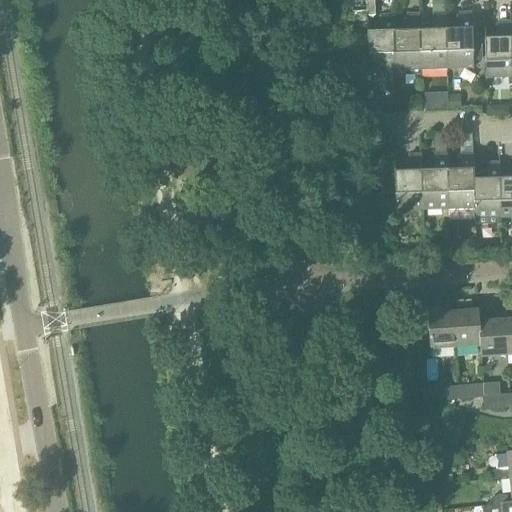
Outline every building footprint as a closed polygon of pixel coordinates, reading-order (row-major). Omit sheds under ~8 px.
[(449,32),(445,32),(444,33),(446,71),(472,70),(470,15),(458,16),(458,26),(449,27),(449,32)] [(423,33),(419,33),(418,34),(420,72),(446,71),(444,33),(445,32),(444,16),(432,17),(432,27),(423,28),(423,33)] [(397,34),(393,34),(393,35),(392,36),(394,73),(420,72),(418,34),(419,33),(418,17),(406,18),(406,28),(397,29),(397,34)] [(393,35),(393,34),(392,18),(380,18),(380,29),(371,30),(371,35),(366,35),(368,74),(394,73),(392,36),(393,35)] [(485,80),(511,79),(510,41),(510,40),(510,24),(497,24),(497,35),(488,36),(488,41),(484,41),(485,80)] [(451,173),(447,173),(446,174),(448,211),(473,210),(473,209),(473,183),(473,182),(472,156),(459,156),(460,167),(451,167),(451,173)] [(395,213),(422,212),(420,175),(421,174),(420,157),(407,158),(408,169),(399,169),(399,175),(394,175),(395,213)] [(446,174),(447,173),(446,157),(433,157),(433,168),(425,168),(425,174),(421,174),(420,175),(422,212),(448,211),(446,174)] [(503,181),(499,181),(498,182),(499,220),(511,219),(511,164),(511,165),(511,175),(503,176),(503,181)] [(498,182),(499,181),(498,165),(486,166),(486,176),(477,177),(477,182),(473,182),(473,183),(473,209),(473,210),(474,228),(500,227),(499,220),(498,182)] [(438,302),(425,303),(428,350),(453,349),(451,313),(439,314),(438,302)] [(451,313),(453,349),(479,347),(477,323),(478,323),(477,311),(451,313)] [(511,320),(502,321),(505,357),(511,356),(511,320)] [(505,357),(502,321),(478,323),(477,323),(479,347),(480,359),(505,357)] [(481,386),(457,387),(458,401),(482,399),(483,399),(483,397),(482,397),(481,386)] [(432,402),(458,401),(457,387),(431,389),(432,402)] [(483,410),(509,408),(508,395),(483,397),(483,399),(482,399),(483,410)] [(508,477),(508,478),(511,477),(511,452),(505,453),(507,471),(501,471),(495,470),(488,473),(489,480),(508,477)] [(511,477),(508,478),(511,495),(504,496),(497,495),(491,498),(492,506),(499,505),(511,503),(511,477)] [(511,511),(511,503),(499,505),(499,511),(511,511)]
